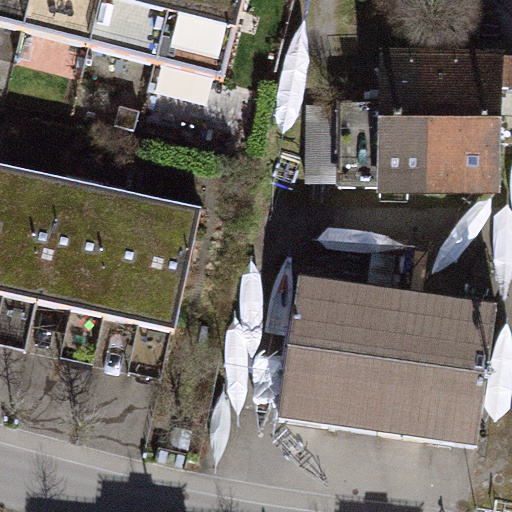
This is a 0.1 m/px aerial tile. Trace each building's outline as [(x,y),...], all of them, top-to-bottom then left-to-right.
[(30,0),(0,0),(0,42),(19,48),(30,0)] [(102,0),(30,0),(19,48),(87,65),(102,0)] [(175,0),(102,0),(87,65),(154,82),(175,0)] [(247,0),(175,0),(154,82),(222,99),(247,0)] [(511,65),(378,66),(379,202),(501,202),(501,100),(511,99),(511,65)] [(62,191),(0,176),(0,316),(31,324),(62,191)] [(132,207),(62,191),(31,324),(101,340),(132,207)] [(203,224),(132,207),(101,340),(172,357),(203,224)] [(496,310),(298,284),(280,430),(476,456),(496,310)]
